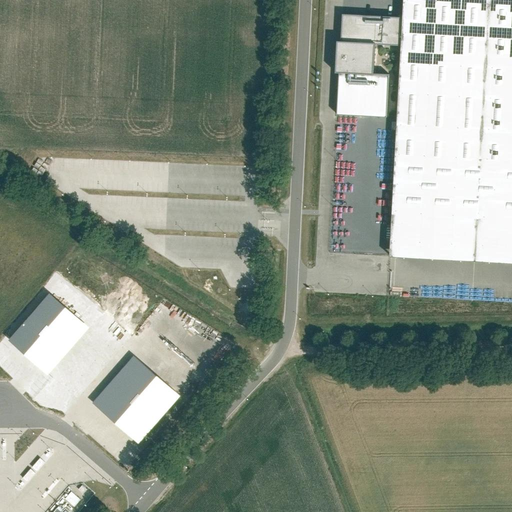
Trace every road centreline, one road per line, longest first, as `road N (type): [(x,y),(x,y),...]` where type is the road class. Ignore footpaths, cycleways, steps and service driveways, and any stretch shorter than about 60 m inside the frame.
road 1 (residential): [(305,0),(285,340),(152,499)]
road 2 (track): [(511,346),(281,350),(152,254)]
road 3 (residential): [(152,499),(65,427),(0,407)]
